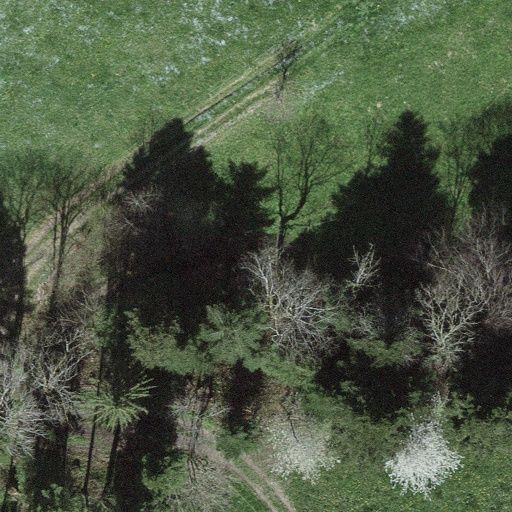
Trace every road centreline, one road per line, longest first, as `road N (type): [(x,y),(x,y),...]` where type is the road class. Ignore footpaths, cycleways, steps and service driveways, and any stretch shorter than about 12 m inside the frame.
road 1 (track): [(375,0),(121,178),(68,227),(0,324)]
road 2 (track): [(0,379),(50,412),(152,415),(192,429),(279,511)]
